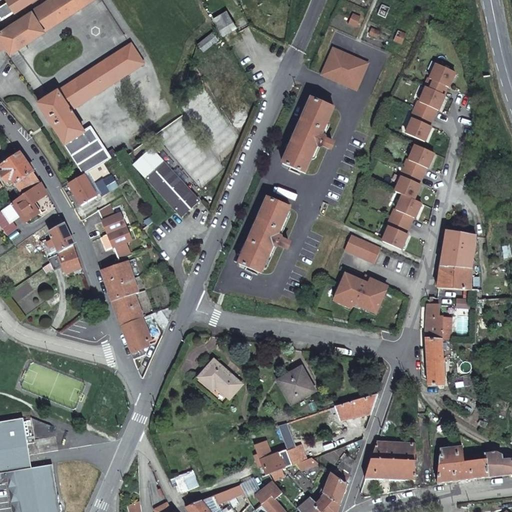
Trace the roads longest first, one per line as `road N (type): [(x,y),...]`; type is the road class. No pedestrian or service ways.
road 1 (residential): [(187,310),(318,0)]
road 2 (residential): [(123,358),(75,226),(0,113)]
road 3 (residential): [(460,128),(451,199),(405,350)]
road 4 (residential): [(187,310),(405,350)]
road 5 (residential): [(405,350),(347,511)]
road 6 (residential): [(405,350),(443,414),(511,452)]
road 7 (residential): [(361,511),(511,488)]
road 8 (residential): [(0,315),(14,334),(123,358)]
